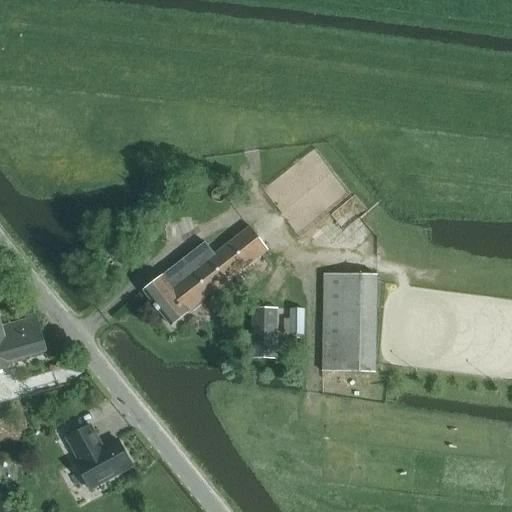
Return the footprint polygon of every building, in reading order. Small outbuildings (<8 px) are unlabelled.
[(319,138),(297,153),(305,165),(327,150),(319,138)] [(171,325),(269,249),(251,226),(215,253),(207,243),(145,291),(171,325)] [(376,373),(378,275),(326,274),(324,371),(376,373)] [(277,358),(278,309),(254,308),(253,358),(277,358)] [(305,335),(305,309),(290,309),(290,335),(305,335)] [(0,371),(15,367),(13,360),(44,351),(35,319),(3,327),(0,316),(0,371)] [(55,357),(31,366),(35,378),(60,369),(55,357)] [(93,399),(96,408),(119,400),(115,391),(93,399)] [(65,440),(72,453),(77,462),(74,464),(89,491),(133,467),(118,440),(103,448),(91,426),(65,440)]
